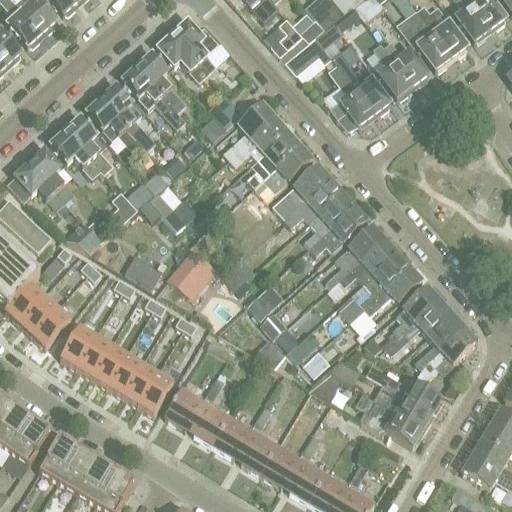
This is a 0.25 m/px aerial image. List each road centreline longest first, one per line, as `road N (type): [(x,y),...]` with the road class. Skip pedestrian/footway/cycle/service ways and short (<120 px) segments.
road 1 (unclassified): [(358,175),(199,0)]
road 2 (unclassified): [(510,343),(358,175)]
road 3 (unclassified): [(0,136),(152,0)]
road 4 (residential): [(170,478),(0,366)]
road 5 (unclassified): [(410,511),(510,343)]
road 6 (unclassified): [(476,90),(358,175)]
